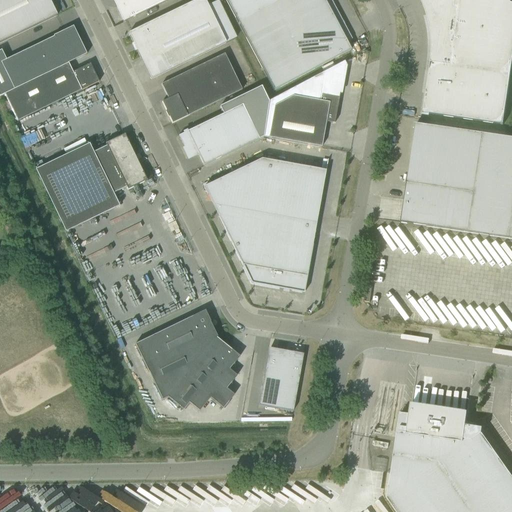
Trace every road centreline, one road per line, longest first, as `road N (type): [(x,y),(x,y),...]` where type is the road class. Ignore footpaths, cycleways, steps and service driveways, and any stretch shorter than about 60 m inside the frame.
road 1 (unclassified): [(339,331),(241,314),(85,0)]
road 2 (unclassified): [(0,473),(310,460),(323,443),(337,386),(339,331)]
road 3 (unclassified): [(339,331),(384,51),(376,0)]
road 4 (unclassified): [(339,331),(511,359)]
road 5 (unknown): [(143,511),(305,511)]
road 6 (unknown): [(381,340),(358,465)]
road 7 (unknown): [(511,289),(389,269)]
